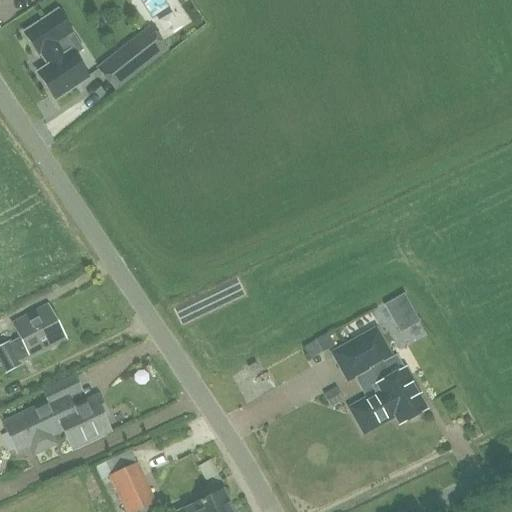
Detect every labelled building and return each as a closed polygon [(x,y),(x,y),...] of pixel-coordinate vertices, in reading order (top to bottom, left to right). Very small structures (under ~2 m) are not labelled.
[(55,100),(88,79),(72,55),(66,59),(56,44),(72,33),(57,12),(24,34),(38,55),(40,54),(48,66),(37,74),(55,100)] [(114,90),(165,51),(149,30),(98,70),(114,90)] [(400,334),(420,323),(404,295),(384,306),(400,334)] [(12,323),(20,339),(11,344),(11,342),(0,348),(0,365),(4,374),(22,365),(22,363),(31,359),(31,360),(69,340),(49,303),(12,323)] [(373,368),(384,389),(385,391),(354,408),(367,433),(399,415),(403,424),(410,420),(414,421),(421,418),(422,413),(429,410),(420,395),(423,393),(409,369),(395,377),(386,361),(394,356),(379,330),(337,353),(351,380),(373,368)] [(332,337),(310,350),(317,361),(339,348),(332,337)] [(272,370),(241,382),(249,403),(280,392),(272,370)] [(77,375),(61,383),(48,389),(54,401),(8,423),(21,449),(34,443),(37,448),(42,449),(54,443),(56,439),(54,434),(67,428),(76,446),(113,429),(105,413),(110,411),(103,396),(76,409),(69,394),(83,388),(77,375)] [(167,414),(108,437),(113,448),(172,426),(167,414)] [(212,482),(224,476),(217,462),(205,467),(212,482)] [(125,511),(140,511),(157,504),(138,464),(109,476),(125,511)] [(235,511),(224,488),(194,502),(194,503),(175,511),(235,511)]
